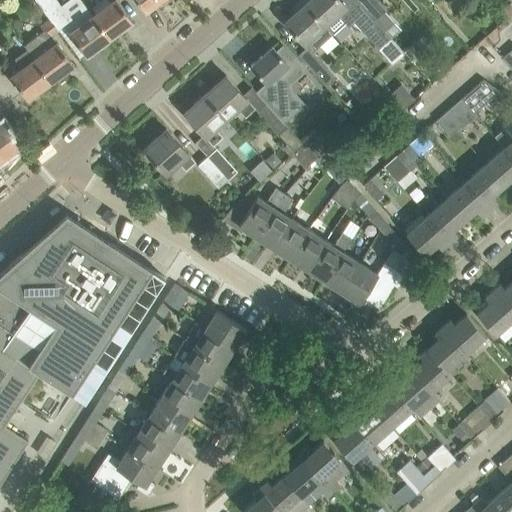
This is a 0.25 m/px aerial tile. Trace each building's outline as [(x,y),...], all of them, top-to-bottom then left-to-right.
[(57,0),(36,0),(43,9),(50,18),(59,30),(64,26),(74,39),(86,55),(109,38),(92,16),(85,7),(70,17),(62,5),(57,0)] [(116,0),(113,0),(92,16),(109,38),(132,21),(116,0)] [(136,0),(145,12),(160,0),(136,0)] [(353,22),(377,50),(390,37),(385,31),(381,27),(376,23),(356,0),(350,0),(344,5),(339,0),(309,0),(306,4),(332,34),(345,23),(348,26),(353,22)] [(359,0),(376,19),(386,9),(378,0),(359,0)] [(306,4),(285,22),(307,47),(298,55),(311,70),(312,71),(321,63),(312,52),(332,34),(306,4)] [(43,30),(24,44),(51,81),(73,65),(61,49),(57,42),(56,43),(53,38),(51,36),(59,30),(50,18),(39,26),(43,30)] [(11,76),(12,78),(27,99),(51,81),(24,44),(23,45),(26,50),(14,58),(21,68),(11,76)] [(272,46),(250,66),(267,84),(257,93),(282,121),(302,103),(287,85),(301,74),(300,66),(293,59),(287,64),(272,46)] [(511,56),(509,52),(502,57),(511,68),(511,56)] [(225,75),(204,94),(227,119),(238,108),(245,116),(255,108),(225,75)] [(482,79),(460,98),(474,113),(499,91),(482,79)] [(401,84),(389,95),(402,109),(414,98),(401,84)] [(184,113),(197,127),(213,145),(223,136),(216,129),(227,119),(204,94),(184,113)] [(460,98),(441,115),(455,130),(460,126),(461,128),(476,115),(474,113),(460,98)] [(256,110),(278,135),(292,151),(302,143),(265,103),(256,110)] [(441,115),(435,120),(449,136),(455,130),(441,115)] [(0,160),(20,145),(3,121),(0,123),(0,160)] [(495,136),(504,146),(511,154),(511,137),(503,128),(495,136)] [(195,161),(179,143),(166,129),(144,148),(166,173),(178,162),(185,170),(195,161)] [(422,132),(402,149),(416,165),(422,159),(419,156),(427,150),(427,151),(434,145),(422,132)] [(323,152),(324,152),(360,149),(361,138),(332,137),(314,133),(310,137),(313,141),(323,152)] [(302,143),(292,151),(291,153),(304,169),(314,161),(323,152),(313,141),(309,137),(302,143)] [(511,154),(504,146),(485,164),(503,185),(511,176),(511,154)] [(216,148),(207,157),(227,180),(237,172),(216,148)] [(342,174),(359,158),(360,149),(324,152),(334,164),(342,174)] [(384,167),(383,167),(397,182),(416,165),(402,149),(383,166),(384,167)] [(323,152),(314,161),(324,172),(328,169),(334,164),(324,152),(323,152)] [(227,180),(207,157),(197,165),(218,188),(227,180)] [(334,164),(328,169),(341,184),(346,178),(342,174),(334,164)] [(485,164),(465,181),(488,207),(495,200),(491,195),(503,185),(485,164)] [(346,178),(341,184),(331,196),(347,208),(354,198),(360,193),(346,178)] [(383,194),(370,179),(363,184),(376,199),(383,194)] [(465,181),(445,198),(464,219),(475,209),(480,214),(488,207),(465,181)] [(255,198),(249,208),(238,225),(257,237),(283,195),(275,190),(266,204),(255,198)] [(360,193),(354,198),(368,214),(374,209),(360,193)] [(283,195),(257,237),(273,248),(292,218),(283,213),(291,201),(283,195)] [(445,198),(426,216),(448,241),(456,234),(452,230),(464,219),(445,198)] [(368,214),(380,228),(386,223),(374,209),(368,214)] [(0,272),(0,483),(28,441),(5,426),(21,400),(39,372),(73,394),(84,401),(164,277),(66,214),(0,272)] [(426,216),(406,233),(424,254),(436,243),(441,248),(448,241),(426,216)] [(292,218),(273,248),(291,259),(309,230),(292,218)] [(386,223),(380,228),(394,243),(400,238),(386,223)] [(309,230),(291,259),(308,270),(326,241),(309,230)] [(326,241),(308,270),(324,280),(343,251),(342,251),(350,238),(341,232),(333,245),(326,241)] [(400,238),(394,243),(391,246),(399,255),(408,247),(400,238)] [(343,251),(324,280),(342,291),(360,263),(343,251)] [(360,263),(342,291),(359,303),(362,298),(379,308),(394,285),(398,287),(405,275),(385,261),(377,273),(360,263)] [(500,283),(492,290),(511,312),(511,281),(504,288),(500,283)] [(174,283),(163,300),(170,304),(181,287),(174,283)] [(489,302),(476,313),(495,333),(511,318),(511,312),(492,290),(484,297),(489,302)] [(163,300),(152,318),(159,322),(170,304),(163,300)] [(216,310),(205,327),(234,346),(245,329),(216,310)] [(450,319),(442,326),(465,352),(485,334),(466,313),(454,324),(450,319)] [(152,318),(141,335),(148,340),(159,322),(152,318)] [(196,322),(184,339),(223,364),(234,346),(205,327),(205,328),(196,322)] [(439,338),(429,346),(447,367),(465,352),(442,326),(434,333),(439,338)] [(141,335),(130,353),(136,357),(143,346),(148,340),(141,335)] [(173,356),(183,362),(212,381),(223,364),(184,339),(173,356)] [(148,340),(143,346),(150,351),(154,344),(148,340)] [(423,360),(411,370),(430,391),(450,373),(446,369),(447,367),(429,346),(419,355),(423,360)] [(130,353),(119,369),(126,373),(136,357),(130,353)] [(161,373),(172,379),(201,398),(212,381),(183,362),(177,371),(166,365),(161,373)] [(119,369),(107,387),(114,391),(126,373),(119,369)] [(396,375),(388,382),(411,408),(419,417),(438,399),(430,391),(411,370),(400,380),(396,375)] [(172,379),(161,396),(190,415),(201,398),(172,379)] [(384,394),(373,404),(391,425),(411,408),(388,382),(380,389),(384,394)] [(107,387),(96,405),(103,409),(114,391),(107,387)] [(478,406),(492,421),(498,415),(511,403),(498,389),(484,400),(478,406)] [(161,396),(149,414),(178,433),(190,415),(161,396)] [(357,410),(349,417),(372,442),(391,425),(373,404),(361,415),(357,410)] [(96,405),(85,422),(92,426),(94,423),(103,409),(96,405)] [(464,418),(453,428),(459,436),(470,426),(477,434),(492,421),(478,406),(464,418)] [(149,414),(139,430),(168,448),(178,433),(149,414)] [(345,428),(333,439),(352,460),(372,442),(349,417),(341,423),(345,428)] [(85,422),(73,440),(80,444),(84,439),(92,426),(85,422)] [(470,426),(459,436),(466,444),(477,434),(470,426)] [(139,430),(129,445),(158,464),(168,448),(139,430)] [(306,446),(299,452),(332,491),(339,484),(334,478),(347,467),(323,440),(310,450),(306,446)] [(421,448),(415,454),(422,461),(416,466),(423,474),(429,468),(434,463),(441,471),(455,459),(441,443),(427,456),(421,448)] [(107,452),(101,463),(90,480),(118,498),(132,477),(139,482),(136,487),(147,494),(154,483),(148,479),(158,464),(129,445),(120,460),(107,452)] [(295,464),(283,474),(308,503),(321,491),(326,497),(332,491),(299,452),(291,459),(295,464)] [(511,452),(497,466),(511,482),(499,493),(511,507),(511,452)] [(409,459),(396,471),(416,493),(441,471),(434,463),(429,468),(423,474),(416,466),(409,459)] [(267,480),(260,486),(282,511),(297,511),(308,503),(283,474),(271,485),(267,480)] [(415,495),(405,484),(393,495),(389,491),(383,496),(396,511),(415,495)] [(282,511),(260,486),(251,494),(256,499),(243,510),(245,511),(282,511)] [(481,497),(465,511),(466,511),(511,511),(511,507),(499,493),(487,504),(481,497)]
